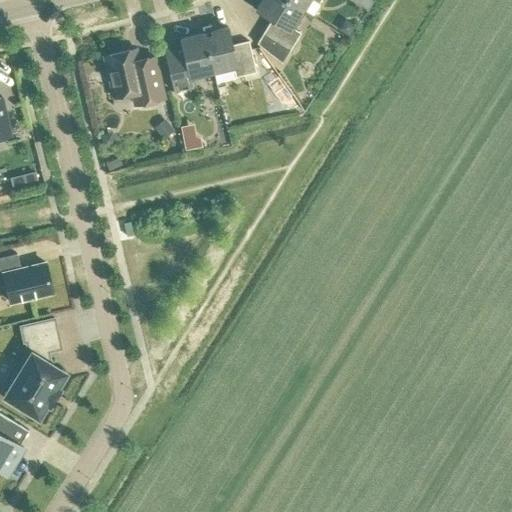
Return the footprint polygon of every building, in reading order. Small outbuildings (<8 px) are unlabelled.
[(285,0),(259,0),(254,10),(270,19),(255,43),(281,63),(297,36),(289,31),(302,10),(285,0)] [(285,0),(302,10),(307,0),(311,0),(317,4),(319,0),(285,0)] [(341,24),(337,30),(345,36),(347,37),(353,26),(352,26),(347,23),(341,24)] [(203,32),(212,72),(236,66),(238,76),(255,72),(247,41),(231,45),(227,27),(211,30),(209,24),(200,26),(202,32),(203,32)] [(188,78),(212,72),(203,32),(202,32),(179,38),(180,43),(162,47),(173,91),(191,87),(188,78)] [(137,61),(134,48),(103,56),(113,97),(131,93),(134,104),(162,98),(153,57),(137,61)] [(0,106),(0,137),(9,135),(2,106),(0,106)] [(161,138),(171,130),(165,122),(155,129),(161,138)] [(103,148),(115,144),(112,132),(100,136),(103,148)] [(186,147),(198,145),(196,133),(183,135),(186,147)] [(19,268),(15,253),(0,256),(0,285),(5,284),(9,302),(51,291),(45,262),(19,268)] [(30,352),(29,354),(30,354),(22,367),(15,362),(1,385),(8,389),(3,396),(37,417),(46,403),(49,405),(58,389),(55,388),(64,373),(50,364),(47,350),(60,347),(53,318),(19,325),(23,341),(28,340),(30,352)] [(0,471),(5,474),(22,446),(18,444),(7,437),(16,422),(0,412),(0,471)]
